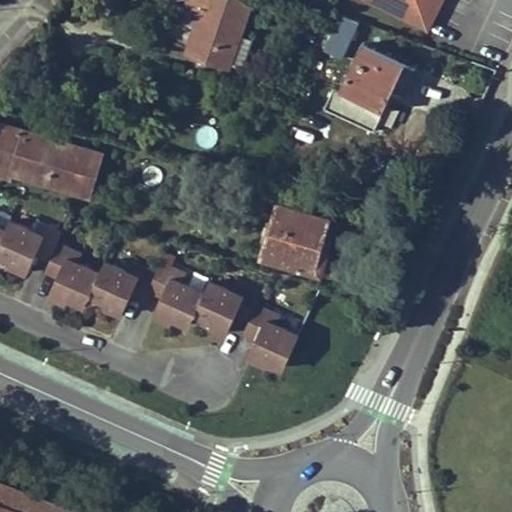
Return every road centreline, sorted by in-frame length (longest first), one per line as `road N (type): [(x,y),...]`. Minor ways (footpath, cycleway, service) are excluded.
road 1 (secondary): [(357,466),(511,136)]
road 2 (residential): [(0,374),(273,502)]
road 3 (residential): [(0,305),(202,389)]
